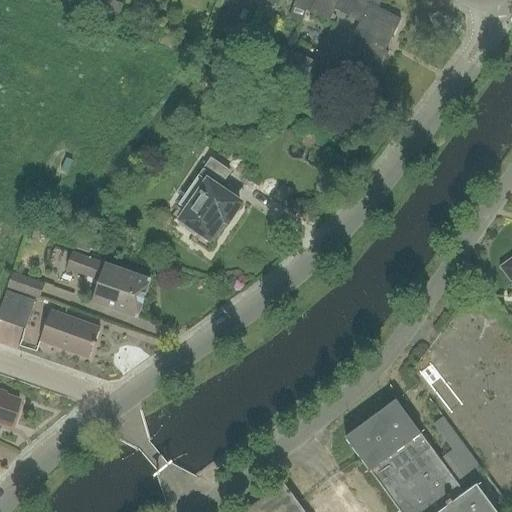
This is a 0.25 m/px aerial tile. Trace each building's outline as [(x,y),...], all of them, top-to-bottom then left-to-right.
[(120,17),(124,5),(110,0),(91,0),(89,6),(120,17)] [(310,13),(316,0),(297,0),(290,19),(303,23),(307,12),(310,13)] [(316,0),(310,13),(330,23),(336,10),(360,23),(352,38),(361,42),(350,64),(377,78),(389,53),(386,51),(402,20),(371,4),(373,0),(316,0)] [(305,57),(292,83),(304,89),(317,63),(305,57)] [(67,159),(62,171),(68,174),(73,161),(67,159)] [(223,183),(230,172),(212,159),(200,176),(203,178),(193,192),(191,190),(180,205),(189,211),(179,224),(196,236),(199,231),(216,243),(243,205),(220,189),(224,183),(223,183)] [(89,253),(93,245),(79,239),(75,248),(89,253)] [(151,280),(113,267),(74,253),(69,270),(100,281),(93,302),(138,318),(151,280)] [(41,299),(46,284),(14,273),(9,288),(41,299)] [(8,292),(0,313),(0,320),(26,330),(36,302),(8,292)] [(52,311),(48,321),(41,342),(90,359),(101,329),(52,311)] [(0,423),(11,428),(20,400),(0,393),(0,423)] [(498,511),(479,486),(467,495),(461,487),(441,460),(397,401),(346,438),(400,511),(305,511),(284,483),(245,511),(498,511)]
